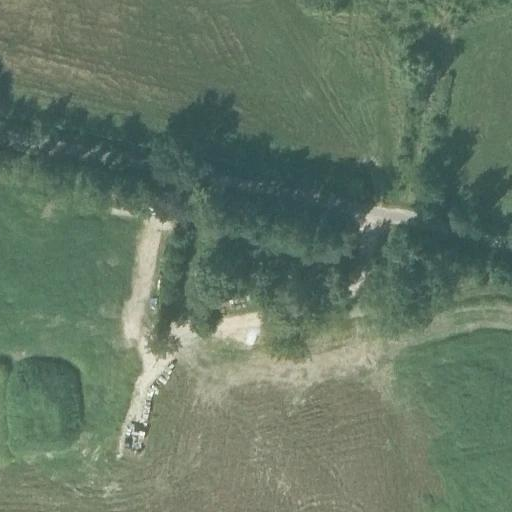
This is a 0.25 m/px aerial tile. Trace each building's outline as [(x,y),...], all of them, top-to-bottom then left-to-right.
[(511,0),(482,0),(484,12),(511,9),(511,0)] [(250,40),(249,64),(262,65),(262,51),(288,52),(289,9),(263,9),(262,41),(250,40)] [(289,9),(288,52),(313,52),(313,67),(325,67),(326,43),(314,42),(315,10),(289,9)] [(511,9),(484,12),(485,33),(511,30),(511,9)] [(131,17),(89,27),(96,57),(138,48),(140,58),(152,55),(146,32),(135,35),(131,17)] [(382,28),(374,59),(418,70),(426,41),(405,36),(408,24),(385,18),(382,28)] [(195,26),(177,66),(202,77),(220,37),(195,26)] [(245,52),(246,28),(229,28),(229,51),(245,52)] [(511,30),(485,33),(487,55),(511,52),(511,30)] [(511,52),(487,55),(489,76),(511,74),(511,52)] [(360,86),(357,97),(381,103),(384,92),(411,99),(418,70),(374,59),(367,87),(360,86)] [(511,74),(489,76),(491,99),(511,96),(511,74)] [(348,134),(345,146),(371,152),(374,140),(400,147),(406,120),(363,110),(362,116),(359,131),(358,131),(358,133),(357,136),(348,134)] [(511,135),(483,128),(476,154),(511,163),(511,135)] [(57,180),(0,184),(0,305),(67,300),(57,180)] [(110,221),(111,248),(127,247),(127,220),(110,221)] [(476,297),(456,298),(457,328),(502,326),(500,284),(476,285),(476,297)] [(502,326),(457,328),(458,358),(486,356),(487,368),(511,367),(511,355),(503,355),(502,326)] [(0,384),(5,385),(3,366),(38,363),(36,339),(0,342),(0,384)] [(240,340),(151,346),(158,441),(240,435),(237,394),(232,394),(231,381),(243,380),(240,340)] [(511,411),(483,401),(472,433),(511,447),(511,411)] [(323,435),(281,438),(286,511),(382,511),(375,423),(335,426),(336,438),(323,439),(323,435)] [(11,451),(0,451),(0,507),(40,504),(35,473),(14,475),(11,451)]
